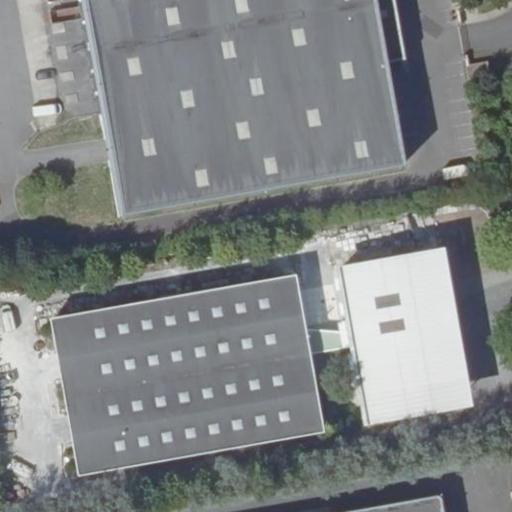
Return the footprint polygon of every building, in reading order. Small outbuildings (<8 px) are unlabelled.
[(80,0),(119,218),(402,168),(383,64),(403,61),(392,0),(80,0)] [(498,191),(510,189),(505,161),(493,164),(498,191)] [(361,394),(451,379),(428,250),(338,266),(350,328),(302,325),(293,275),(57,317),(84,474),(321,432),(308,353),(353,345),(361,394)] [(457,408),(451,379),(361,394),(366,424),(457,408)] [(442,511),(441,504),(439,501),(436,499),(435,498),(433,497),(431,496),(422,497),(343,511),(442,511)]
